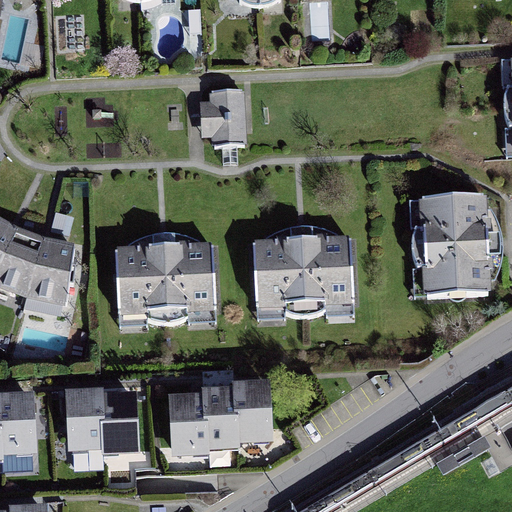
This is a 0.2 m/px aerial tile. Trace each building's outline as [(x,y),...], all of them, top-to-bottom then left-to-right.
[(214,106),(203,107),(205,138),(216,138),(216,147),(249,145),(246,93),(214,95),(214,106)] [(489,200),(420,202),(423,298),(491,296),(489,200)] [(0,273),(18,229),(0,220),(0,273)] [(47,239),(18,229),(0,273),(0,293),(29,303),(47,239)] [(80,246),(47,239),(29,303),(65,313),(80,246)] [(352,239),(261,245),(265,312),(356,307),(352,239)] [(212,246),(122,251),(126,325),(216,321),(212,246)] [(241,396),(241,402),(244,458),(279,456),(276,395),(241,396)] [(209,403),(209,408),(212,464),(244,463),(244,458),(241,402),(209,403)] [(109,403),(72,404),(73,465),(110,464),(109,409),(109,403)] [(3,408),(3,413),(6,470),(42,468),(39,406),(3,408)] [(209,408),(175,410),(178,472),(212,470),(212,464),(209,408)] [(145,409),(109,409),(110,464),(110,469),(146,469),(145,409)] [(485,439),(437,466),(444,478),(492,451),(485,439)]
